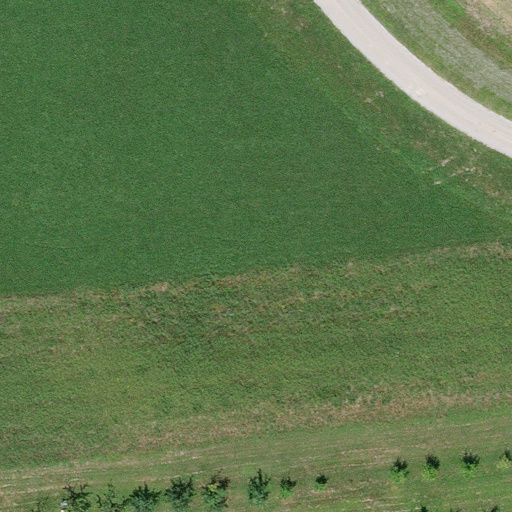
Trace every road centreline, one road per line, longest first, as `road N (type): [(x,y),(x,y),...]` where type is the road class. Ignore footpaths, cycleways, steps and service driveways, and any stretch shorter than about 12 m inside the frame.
road 1 (track): [(264,0),(352,108),(473,193),(511,207)]
road 2 (track): [(334,0),(372,50),(474,127),(511,145)]
